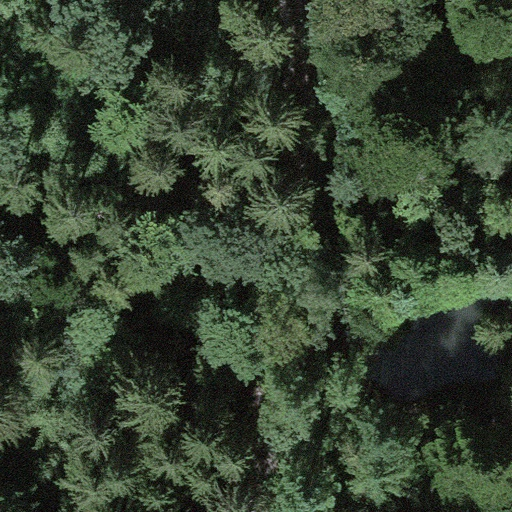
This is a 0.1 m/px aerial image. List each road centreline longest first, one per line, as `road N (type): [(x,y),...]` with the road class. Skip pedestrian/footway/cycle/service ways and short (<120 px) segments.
road 1 (track): [(254,511),(286,373),(300,59),(295,0)]
road 2 (track): [(335,0),(511,35)]
